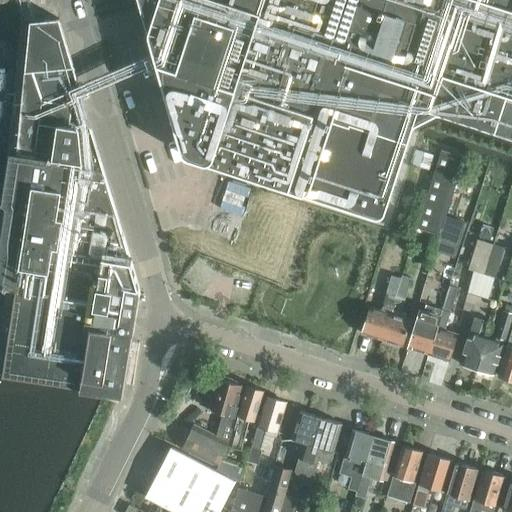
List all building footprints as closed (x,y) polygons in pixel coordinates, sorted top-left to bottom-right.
[(511,0),(138,0),(140,4),(141,6),(156,60),(183,156),(257,180),(381,220),(406,142),(407,142),(418,108),(439,115),(511,138),(511,0)] [(139,292),(111,195),(60,19),(29,21),(1,204),(5,205),(0,241),(0,286),(1,286),(0,292),(0,364),(6,366),(9,370),(48,382),(81,387),(81,389),(124,396),(139,292)] [(438,155),(430,153),(425,151),(429,135),(419,132),(415,148),(414,148),(409,163),(408,168),(424,172),(432,174),(438,155)] [(456,155),(457,149),(443,145),(441,150),(417,227),(441,234),(465,157),(456,155)] [(487,168),(470,162),(468,170),(485,175),(487,168)] [(456,188),(473,194),(479,178),(462,172),(456,188)] [(298,216),(306,219),(309,208),(301,205),(298,216)] [(479,236),(491,239),(494,228),(483,224),(479,236)] [(201,230),(187,276),(226,288),(240,241),(201,230)] [(457,243),(440,237),(436,250),(453,256),(457,243)] [(468,270),(484,275),(485,275),(494,245),(478,240),(468,270)] [(503,248),(494,245),(485,275),(494,278),(503,248)] [(264,301),(277,258),(249,248),(235,292),(264,301)] [(314,281),(318,265),(296,259),(291,275),(314,281)] [(436,292),(438,293),(447,296),(451,286),(450,285),(455,268),(445,265),(436,292)] [(277,274),(270,307),(319,317),(326,285),(277,274)] [(392,275),(385,294),(383,302),(384,303),(381,310),(370,307),(362,333),(382,339),(402,278),(401,278),(392,275)] [(402,276),(401,278),(402,278),(382,339),(402,345),(410,319),(399,315),(411,278),(402,276)] [(450,312),(458,288),(451,286),(447,296),(443,308),(429,354),(449,360),(457,334),(445,330),(450,312)] [(328,296),(321,318),(354,329),(361,306),(328,296)] [(421,306),(416,321),(408,347),(429,354),(443,308),(427,303),(426,307),(421,306)] [(486,338),(477,369),(494,374),(511,314),(511,312),(504,310),(494,340),(486,338)] [(483,319),(475,316),(460,364),(477,369),(486,338),(478,335),(483,319)] [(511,327),(497,375),(511,380),(511,327)] [(194,424),(183,448),(219,465),(220,460),(227,445),(235,419),(231,417),(232,415),(233,415),(242,384),(231,380),(232,377),(221,374),(220,378),(218,377),(218,379),(207,375),(202,391),(213,394),(213,396),(210,395),(208,404),(209,405),(209,408),(223,412),(217,434),(194,424)] [(242,450),(250,418),(255,420),(264,390),(247,385),(234,430),(229,447),(242,450)] [(258,459),(262,449),(268,428),(278,431),(287,402),(267,396),(258,425),(252,447),(249,456),(258,459)] [(291,439),(304,443),(296,470),(304,473),(321,417),(299,410),(291,439)] [(302,480),(302,481),(310,483),(317,460),(327,463),(332,461),(342,423),(321,417),(304,473),(302,480)] [(349,488),(356,490),(357,491),(361,480),(359,479),(373,434),(352,428),(343,457),(345,458),(340,473),(352,477),(349,488)] [(164,440),(176,446),(180,439),(168,433),(164,440)] [(359,479),(361,480),(368,482),(373,466),(386,470),(394,441),(373,434),(359,479)] [(387,495),(399,499),(410,502),(416,482),(412,481),(421,451),(403,445),(394,475),(387,495)] [(146,495),(179,511),(218,511),(236,479),(240,481),(244,469),(220,460),(219,465),(217,469),(170,446),(146,495)] [(429,453),(417,492),(414,504),(424,507),(427,495),(430,486),(444,491),(453,460),(429,453)] [(454,511),(457,505),(467,508),(479,468),(457,461),(441,511),(454,511)] [(275,466),(266,495),(267,495),(261,511),(293,511),(297,500),(284,496),(292,470),(275,466)] [(481,511),(483,510),(489,511),(493,511),(505,476),(483,469),(469,511),(481,511)] [(511,511),(511,479),(503,509),(511,511)] [(231,511),(261,511),(267,495),(266,495),(238,486),(236,493),(231,511)]
